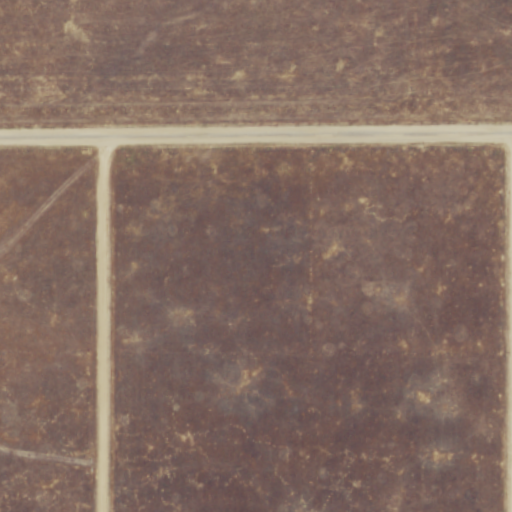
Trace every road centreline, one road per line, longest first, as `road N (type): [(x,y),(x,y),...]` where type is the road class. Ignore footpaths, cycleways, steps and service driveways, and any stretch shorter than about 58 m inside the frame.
road 1 (tertiary): [(511,134),(0,138)]
road 2 (residential): [(510,511),(511,134)]
road 3 (residential): [(97,511),(99,138)]
